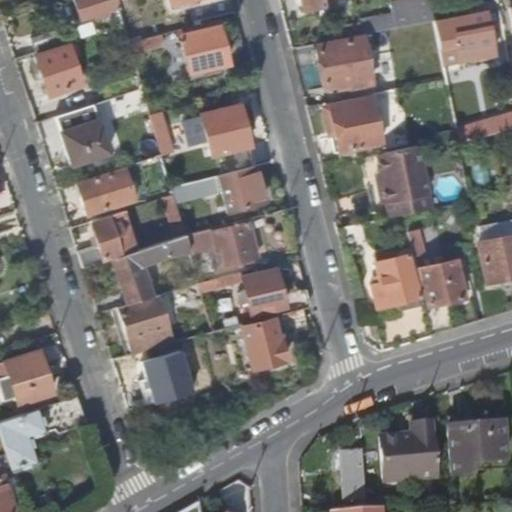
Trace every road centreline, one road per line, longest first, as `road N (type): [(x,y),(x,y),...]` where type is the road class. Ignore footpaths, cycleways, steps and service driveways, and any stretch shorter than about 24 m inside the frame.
road 1 (residential): [(0,90),(135,511)]
road 2 (residential): [(247,0),(345,390)]
road 3 (residential): [(511,341),(345,390)]
road 4 (residential): [(270,437),(141,511)]
